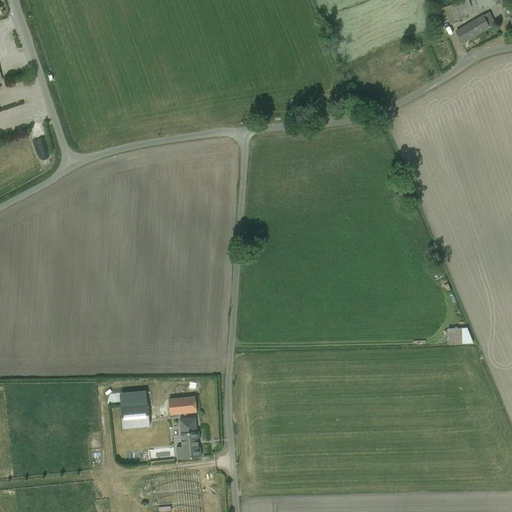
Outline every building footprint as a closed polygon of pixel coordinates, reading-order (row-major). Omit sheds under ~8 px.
[(461,43),(492,26),(485,14),(454,31),(461,43)] [(0,86),(10,84),(0,50),(0,86)] [(455,329),(456,346),(478,345),(478,329),(455,329)] [(159,407),(131,408),(132,432),(159,431),(159,407)] [(176,460),(200,457),(196,417),(178,419),(180,436),(178,436),(179,447),(175,447),(176,460)]
